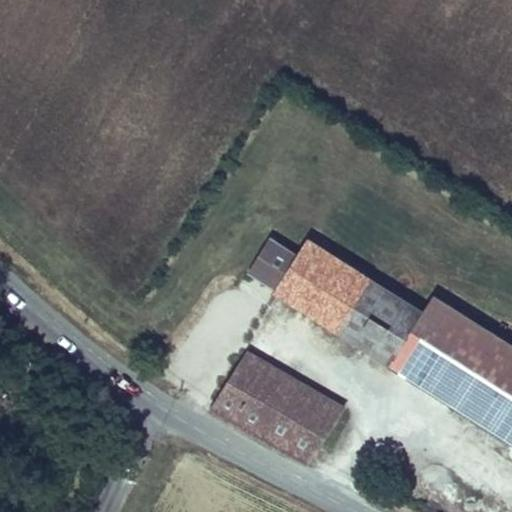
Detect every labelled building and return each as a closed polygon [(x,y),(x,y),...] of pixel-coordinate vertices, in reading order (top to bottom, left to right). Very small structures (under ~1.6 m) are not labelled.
[(339,331),(369,280),(308,239),(296,258),(278,290),(275,292),(339,331)] [(278,290),(296,258),(270,240),(250,273),(278,290)] [(391,365),(423,312),(369,280),(339,331),(391,365)] [(425,313),(423,312),(391,365),(428,388),(509,441),(511,436),(511,345),(435,297),(425,313)] [(241,350),(211,409),(311,465),(341,404),(241,350)]
